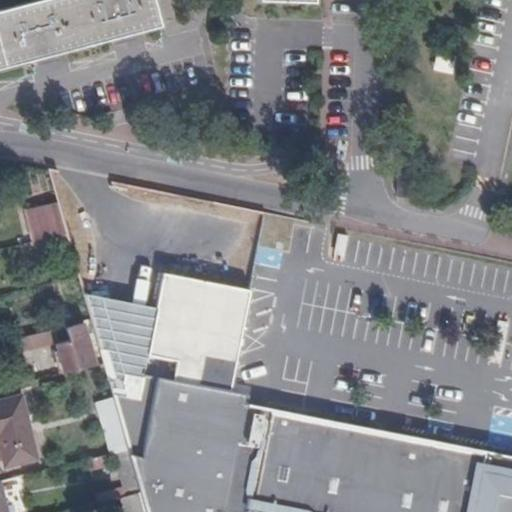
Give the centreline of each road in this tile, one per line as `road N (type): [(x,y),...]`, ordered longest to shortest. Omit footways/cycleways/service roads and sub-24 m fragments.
road 1 (residential): [(360,217),(0,144)]
road 2 (residential): [(468,242),(511,24)]
road 3 (residential): [(372,0),(360,217)]
road 4 (residential): [(0,94),(175,49)]
